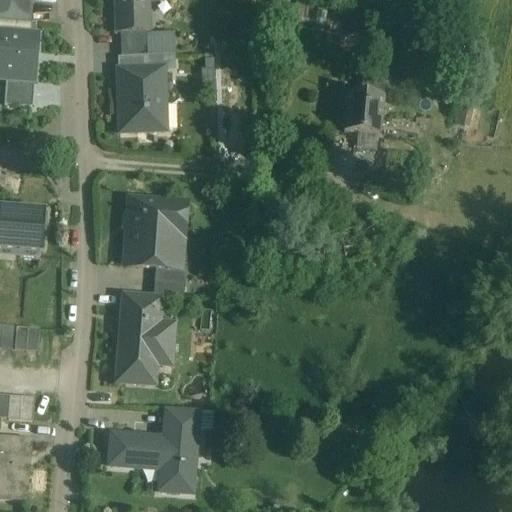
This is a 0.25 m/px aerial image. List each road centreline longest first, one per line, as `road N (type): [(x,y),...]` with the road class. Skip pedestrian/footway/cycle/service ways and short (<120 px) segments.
road 1 (residential): [(69,511),(87,324),(84,137)]
road 2 (residential): [(84,137),(86,0)]
